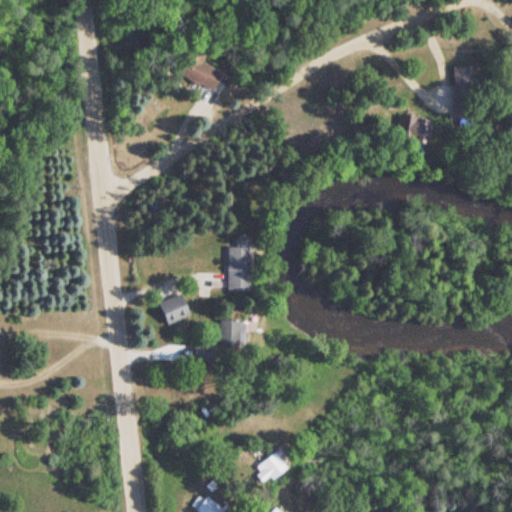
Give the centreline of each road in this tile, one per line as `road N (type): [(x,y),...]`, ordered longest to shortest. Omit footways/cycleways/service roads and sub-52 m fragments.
road 1 (residential): [(128,511),(75,0)]
road 2 (residential): [(96,161),(268,54),(375,0)]
